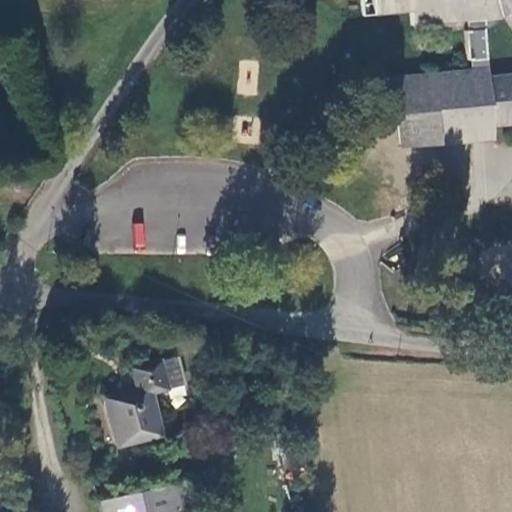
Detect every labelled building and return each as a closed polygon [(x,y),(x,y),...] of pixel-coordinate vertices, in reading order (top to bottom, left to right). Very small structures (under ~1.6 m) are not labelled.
[(511,0),(366,0),(370,22),(407,19),(407,32),(464,27),(465,38),(461,38),(462,66),(467,66),(468,77),(375,87),(377,122),(392,122),(394,157),(435,154),(435,153),(435,144),(489,138),(488,135),(511,133),(511,81),(491,85),(486,24),(501,22),(511,14),(511,0)] [(490,147),(489,138),(435,144),(435,153),(490,147)] [(112,444),(155,435),(144,389),(163,385),(157,357),(125,363),(130,387),(101,394),(112,444)] [(197,511),(188,476),(170,480),(178,511),(197,511)] [(178,511),(170,480),(95,499),(98,511),(178,511)]
